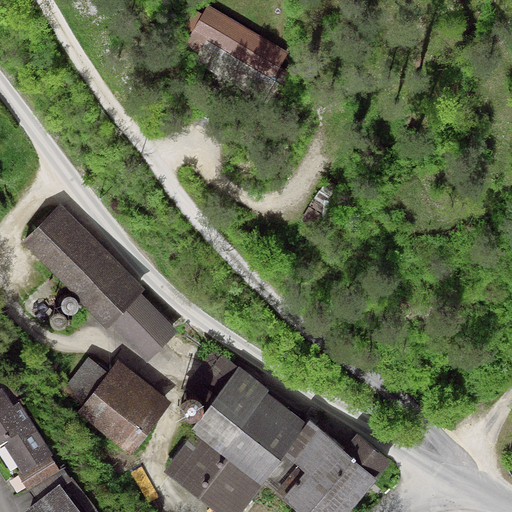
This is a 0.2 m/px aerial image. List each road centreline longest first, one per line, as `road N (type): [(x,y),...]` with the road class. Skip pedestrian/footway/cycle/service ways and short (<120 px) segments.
road 1 (track): [(44,0),(105,102),(208,234),(318,344),(433,427),(443,471)]
road 2 (residential): [(0,83),(167,292),(443,471)]
